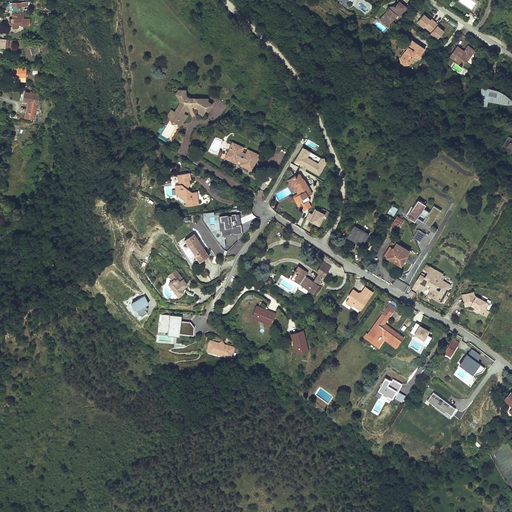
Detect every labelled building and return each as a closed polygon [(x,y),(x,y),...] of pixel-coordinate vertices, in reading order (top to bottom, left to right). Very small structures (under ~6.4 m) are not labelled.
[(472,10),(476,4),(470,0),(459,0),(458,1),(472,10)] [(13,6),(14,6),(14,9),(22,9),(22,6),(27,6),(26,1),(22,1),(22,2),(13,2),(13,6)] [(397,4),(405,10),(407,8),(399,1),(397,4)] [(399,17),(405,10),(397,4),(395,6),(390,7),(390,9),(388,11),(388,10),(382,17),(391,24),(398,16),(399,17)] [(24,18),(24,13),(22,13),(12,13),(12,18),(9,18),(10,24),(13,24),(13,27),(14,28),(19,28),(19,24),(21,24),(21,25),(31,24),(30,18),(24,18)] [(438,39),(445,29),(424,13),(417,23),(438,39)] [(388,27),(391,24),(382,17),(380,20),(388,27)] [(410,45),(401,57),(402,61),(405,63),(408,63),(416,51),(420,54),(425,47),(413,39),(409,44),(410,45)] [(41,52),(38,43),(34,43),(29,45),(32,55),(41,52)] [(450,56),(460,63),(463,60),(467,62),(475,50),(468,45),(464,51),(457,46),(450,56)] [(502,63),(499,69),(505,73),(508,67),(502,63)] [(26,67),(14,67),(14,74),(15,74),(15,80),(23,80),(23,82),(25,82),(26,76),(26,77),(26,75),(26,67)] [(499,91),(498,91),(494,89),(493,89),(490,88),(490,90),(489,90),(488,89),(487,88),(487,89),(486,89),(486,90),(481,89),(478,106),(486,107),(487,102),(488,100),(511,104),(511,101),(511,100),(508,97),(505,95),(503,93),(501,92),(499,91)] [(178,119),(178,123),(182,123),(187,116),(183,113),(185,110),(188,112),(192,109),(192,106),(194,106),(199,109),(199,113),(202,114),(206,109),(208,111),(212,104),(207,101),(207,98),(189,98),(187,97),(185,95),(185,90),(179,90),(177,94),(180,100),(180,104),(175,112),(175,113),(180,116),(179,119),(178,119)] [(40,94),(26,91),(24,100),(29,101),(26,117),(35,119),(40,94)] [(180,116),(175,113),(175,112),(171,110),(168,115),(173,123),(178,123),(178,119),(179,119),(180,116)] [(183,130),(178,129),(171,140),(175,142),(183,130)] [(511,137),(508,135),(501,148),(511,153),(511,150),(511,141),(511,139),(511,137)] [(243,161),(241,165),(249,169),(250,166),(253,167),(258,157),(247,152),(246,154),(241,152),(243,149),(232,144),(227,155),(229,156),(228,159),(236,163),(238,159),(243,161)] [(310,156),(309,156),(311,151),(302,146),(294,163),(319,175),(327,160),(312,152),(310,156)] [(188,174),(176,176),(177,183),(179,183),(179,186),(178,186),(177,186),(177,190),(174,191),(176,196),(177,196),(184,202),(185,204),(186,208),(198,206),(197,201),(196,201),(195,199),(196,198),(195,193),(191,194),(186,191),(189,187),(188,182),(189,181),(188,174)] [(311,191),(304,179),(303,180),(299,174),(292,178),(294,182),(296,181),(297,183),(296,184),(300,193),(294,197),(299,206),(301,205),(308,201),(311,199),(309,196),(307,193),(311,191)] [(278,201),(292,194),(288,187),(274,195),(278,201)] [(177,196),(176,196),(176,200),(182,204),(185,204),(184,202),(177,196)] [(421,213),(425,216),(428,211),(424,208),(426,204),(418,199),(406,216),(415,222),(421,213)] [(308,201),(301,205),(304,210),(311,206),(308,201)] [(395,215),(398,208),(391,205),(388,212),(395,215)] [(312,213),(309,212),(305,219),(320,225),(326,213),(314,208),(312,213)] [(221,235),(242,232),(240,213),(219,216),(221,235)] [(397,215),(391,225),(395,228),(398,223),(400,224),(403,219),(401,218),(397,215)] [(369,234),(355,225),(348,235),(353,238),(355,234),(359,236),(357,238),(364,243),(369,234)] [(413,237),(421,242),(426,234),(418,229),(413,237)] [(194,233),(185,240),(200,262),(210,255),(194,233)] [(222,234),(217,237),(222,248),(227,245),(222,234)] [(379,248),(386,237),(385,236),(377,247),(379,248)] [(410,249),(401,244),(400,245),(396,242),(395,244),(393,248),(392,248),(389,247),(384,255),(387,256),(387,257),(401,266),(407,255),(406,255),(410,249)] [(299,266),(296,271),(300,273),(297,278),(302,281),(300,283),(317,294),(322,287),(319,284),(331,266),(324,262),(318,271),(320,273),(314,281),(306,276),(308,273),(299,266)] [(172,294),(176,298),(185,291),(183,289),(189,284),(175,269),(168,275),(172,280),(168,283),(175,291),(172,294)] [(405,292),(408,284),(396,279),(393,286),(405,292)] [(373,291),(365,286),(360,294),(357,292),(358,291),(353,288),(348,294),(350,296),(346,301),(351,305),(352,303),(360,309),(373,291)] [(427,294),(434,298),(437,294),(430,290),(427,294)] [(473,292),(462,294),(464,302),(465,301),(467,305),(470,305),(474,307),(478,309),(478,312),(482,314),(483,314),(486,310),(487,311),(491,305),(490,301),(487,299),(486,302),(474,295),(473,292)] [(149,311),(146,305),(149,303),(145,295),(132,301),(140,316),(149,311)] [(390,303),(386,308),(392,312),(396,307),(390,303)] [(255,308),(252,315),(270,322),(273,315),(267,313),(268,311),(262,309),(261,310),(255,308)] [(383,313),(367,333),(376,340),(378,337),(379,338),(381,335),(380,334),(381,333),(397,345),(403,338),(384,323),(392,312),(386,308),(382,313),(383,313)] [(159,333),(181,334),(182,315),(160,314),(159,333)] [(181,334),(194,335),(195,322),(182,322),(181,334)] [(428,344),(432,337),(428,335),(430,330),(416,322),(409,333),(428,344)] [(292,334),(297,352),(306,350),(303,337),(301,338),(300,332),(292,334)] [(435,346),(438,349),(447,340),(444,336),(435,345),(436,346),(435,346)] [(459,342),(453,339),(449,345),(447,349),(446,351),(452,354),(459,342)] [(218,353),(219,352),(230,355),(232,346),(224,344),(222,341),(219,343),(210,341),(208,349),(214,351),(215,352),(218,353)] [(413,341),(410,346),(419,351),(422,346),(413,341)] [(476,376),(483,366),(467,354),(459,364),(476,376)] [(403,402),(406,395),(398,392),(402,384),(392,379),(391,380),(384,377),(376,396),(380,398),(382,394),(392,399),(393,397),(403,402)] [(433,392),(427,401),(450,417),(456,407),(433,392)]
